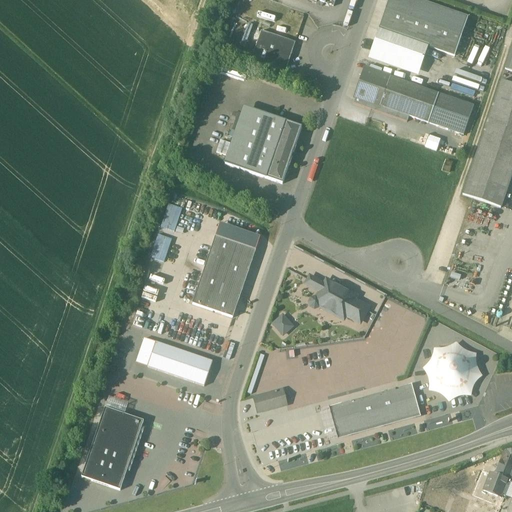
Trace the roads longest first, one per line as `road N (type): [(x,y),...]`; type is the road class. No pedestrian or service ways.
road 1 (track): [(31,511),(203,0)]
road 2 (residential): [(250,505),(230,410),(292,228)]
road 3 (residential): [(292,228),(367,0)]
road 4 (secondary): [(250,505),(465,444)]
road 5 (track): [(149,159),(0,24)]
road 6 (unclassified): [(415,292),(398,263),(354,258),(292,228)]
